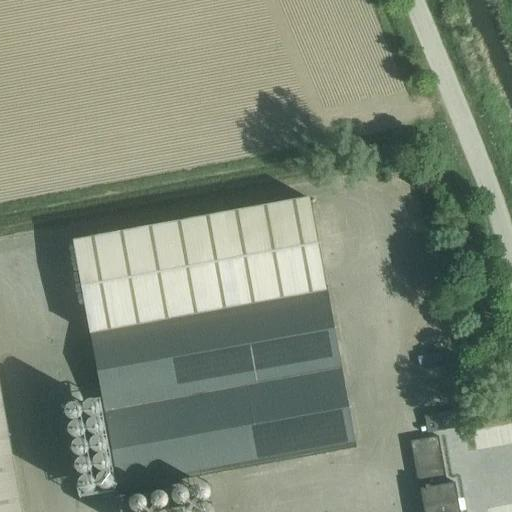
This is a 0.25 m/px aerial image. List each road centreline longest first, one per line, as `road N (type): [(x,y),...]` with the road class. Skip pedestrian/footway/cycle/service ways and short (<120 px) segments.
road 1 (unknown): [(350,222),(398,510)]
road 2 (unclassified): [(410,0),(511,259)]
road 3 (unknown): [(0,267),(17,278),(25,302),(60,511)]
